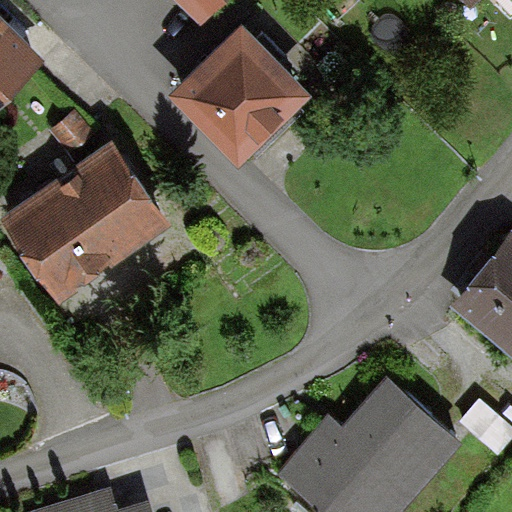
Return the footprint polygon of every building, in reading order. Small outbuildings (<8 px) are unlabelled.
[(186,0),(205,18),(222,0),(186,0)] [(240,27),(180,85),(244,150),(304,91),(240,27)] [(0,29),(0,80),(25,54),(0,29)] [(150,225),(101,156),(0,225),(0,227),(48,296),(150,225)] [(511,234),(452,308),(511,357),(511,234)] [(310,511),(393,511),(450,448),(382,390),(334,444),(321,433),(277,483),(310,511)] [(131,511),(126,495),(76,511),(131,511)]
